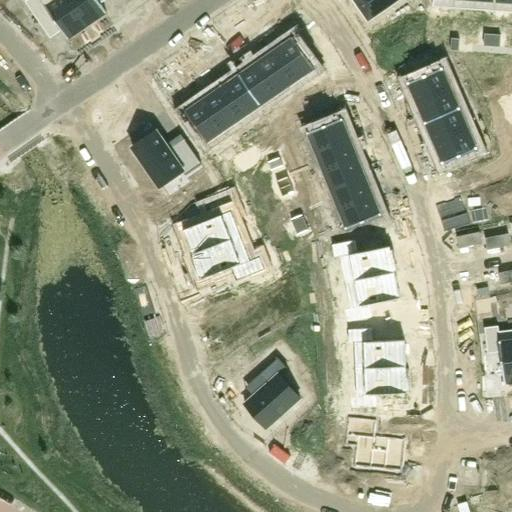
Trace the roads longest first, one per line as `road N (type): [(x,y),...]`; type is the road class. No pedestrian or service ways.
road 1 (residential): [(70,96),(126,181),(200,375),(266,454),(362,502),(437,506),(448,422)]
road 2 (residential): [(439,263),(373,86)]
road 3 (residential): [(70,96),(203,0)]
road 4 (residential): [(448,422),(439,263)]
